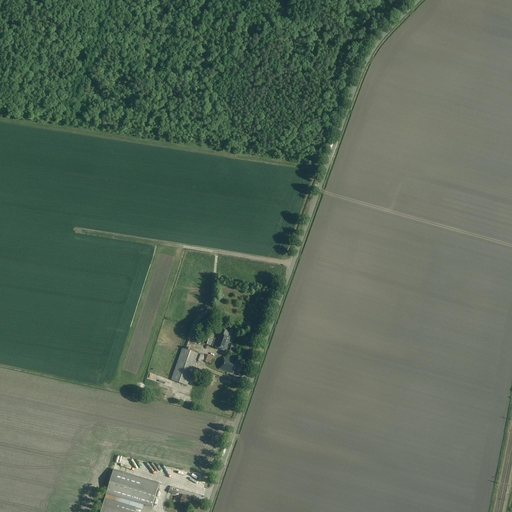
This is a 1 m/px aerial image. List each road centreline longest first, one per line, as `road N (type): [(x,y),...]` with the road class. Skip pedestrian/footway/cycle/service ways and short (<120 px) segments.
road 1 (unclassified): [(206,511),(359,74),(417,0)]
road 2 (track): [(326,168),(0,116)]
